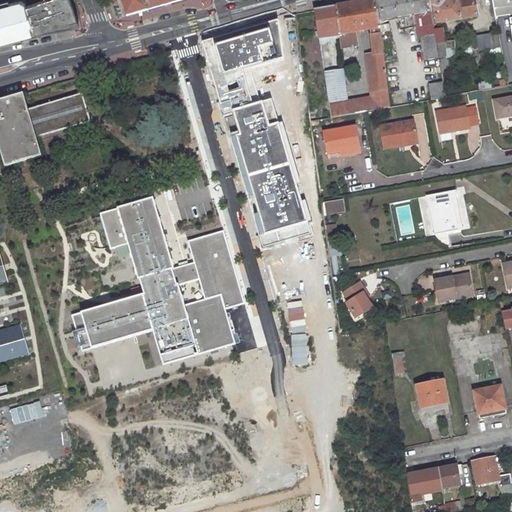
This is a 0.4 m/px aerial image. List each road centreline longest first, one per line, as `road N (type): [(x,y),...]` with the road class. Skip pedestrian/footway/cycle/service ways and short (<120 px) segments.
road 1 (unclassified): [(316,483),(270,336)]
road 2 (residential): [(380,271),(511,247)]
